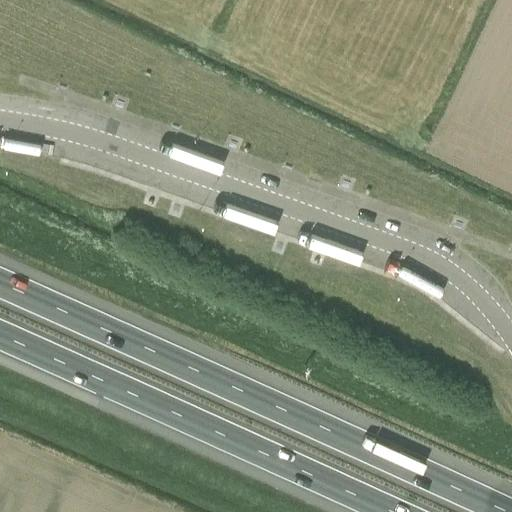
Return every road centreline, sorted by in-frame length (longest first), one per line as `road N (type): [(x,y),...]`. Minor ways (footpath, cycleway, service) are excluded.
road 1 (motorway): [(502,511),(0,287)]
road 2 (motorway): [(0,339),(384,511)]
